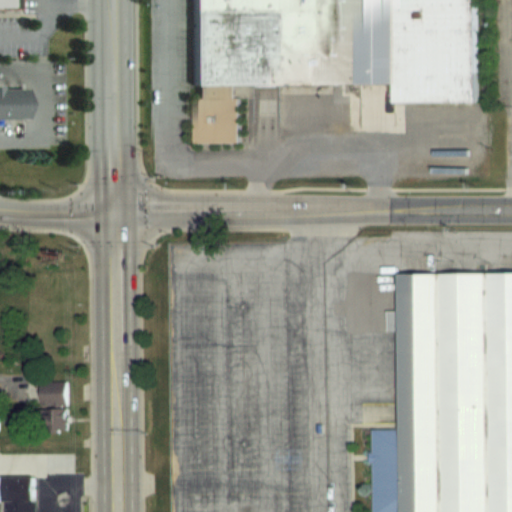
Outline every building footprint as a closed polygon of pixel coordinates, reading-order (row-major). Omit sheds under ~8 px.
[(0,7),(0,0),(14,0),(14,8),(0,7)] [(392,81),(230,82),(231,97),(235,96),(236,141),(192,142),(191,97),(197,97),(197,83),(191,83),(190,0),(472,0),(473,99),(392,100),(392,81)] [(26,116),(0,116),(0,86),(25,86),(26,116)] [(371,511),(371,461),(368,461),(368,451),(371,451),(371,429),(400,428),(398,330),(384,330),(384,310),(398,310),(398,272),(511,270),(511,511),(371,511)] [(68,380),(43,380),(43,429),(69,429),(68,380)] [(0,476),(31,476),(31,499),(34,499),(34,511),(3,511),(3,500),(0,500),(0,476)]
